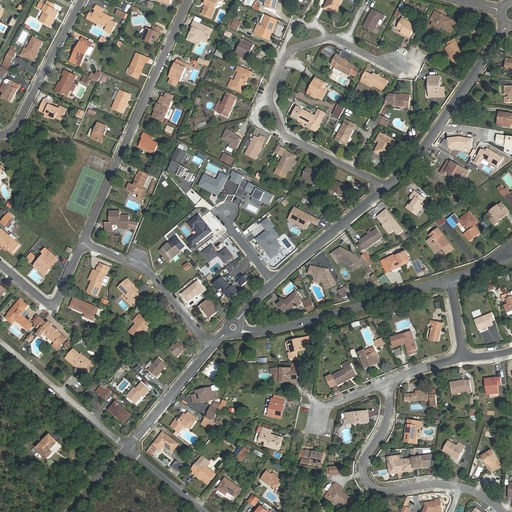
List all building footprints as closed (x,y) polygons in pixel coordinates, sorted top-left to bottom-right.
[(222,0),(207,0),(204,8),(205,8),(202,14),(211,18),(218,0),(219,0),(222,1),(222,0)] [(270,5),(269,9),(275,10),(277,0),(266,0),(266,4),(270,5)] [(328,0),(324,9),(334,12),(337,5),(340,6),(342,0),(328,0)] [(46,6),(41,3),(38,9),(43,12),(45,13),(40,21),(49,26),(52,20),(51,19),(53,17),(55,18),(58,12),(52,9),(55,5),(48,2),(46,6)] [(95,10),(93,14),(91,19),(98,22),(107,26),(105,30),(110,33),(115,23),(110,20),(111,18),(102,13),(104,9),(96,5),(94,9),(95,10)] [(126,14),(119,10),(116,15),(124,19),(126,14)] [(383,20),(385,17),(373,11),(364,27),(373,32),(380,19),(383,20)] [(91,19),(93,14),(89,12),(86,18),(98,24),(98,22),(91,19)] [(434,21),(432,26),(439,30),(441,27),(451,32),(456,23),(438,14),(434,21)] [(262,24),(257,35),(268,40),(277,20),(266,15),(262,24)] [(235,19),(230,28),(237,32),(242,22),(235,19)] [(416,26),(402,19),(397,28),(402,31),(401,33),(410,37),(416,26)] [(193,21),(190,27),(191,28),(192,28),(190,32),(189,32),(186,39),(197,44),(200,37),(206,40),(210,29),(193,21)] [(280,21),(274,35),(281,38),(287,24),(280,21)] [(162,29),(154,26),(152,30),(147,28),(142,40),(152,45),(154,41),(156,42),(162,29)] [(43,42),(34,38),(27,49),(25,48),(21,56),(25,58),(26,56),(34,61),(39,52),(38,52),(43,42)] [(93,44),(84,39),(82,43),(81,42),(78,48),(79,49),(77,53),(76,52),(71,61),(80,66),(90,47),(91,48),(93,44)] [(234,53),(236,54),(243,40),(241,39),(234,53)] [(446,48),(455,64),(459,61),(460,63),(465,60),(453,39),(447,43),(449,47),(446,48)] [(243,40),(236,54),(247,60),(254,45),(243,40)] [(17,52),(11,49),(5,61),(11,64),(17,52)] [(222,58),(224,53),(217,49),(215,55),(222,58)] [(139,79),(140,75),(142,72),(146,62),(148,63),(149,59),(137,54),(128,75),(139,79)] [(335,67),(334,68),(342,72),(349,75),(350,74),(352,70),(354,66),(340,58),(341,58),(337,55),(332,65),(335,67)] [(187,68),(188,65),(178,60),(170,77),(180,82),(183,75),(187,68)] [(65,76),(61,84),(62,84),(58,92),(67,97),(70,91),(69,91),(76,77),(65,71),(63,75),(65,76)] [(239,72),(235,82),(232,80),(229,87),(242,92),(249,76),(239,72)] [(368,74),(365,81),(364,83),(373,88),(374,86),(383,91),(389,82),(373,74),(372,76),(368,74)] [(81,81),(87,84),(90,79),(84,76),(81,81)] [(14,87),(16,83),(11,80),(2,98),(11,102),(18,89),(14,87)] [(440,80),(429,81),(429,97),(439,97),(438,88),(440,88),(440,87),(440,80)] [(314,87),(310,95),(316,98),(322,88),(324,88),(326,84),(321,81),(319,84),(315,81),(312,86),(314,87)] [(122,113),(125,107),(128,101),(130,96),(120,92),(113,108),(122,113)] [(174,96),(167,93),(163,101),(160,100),(158,104),(157,104),(155,110),(156,111),(154,114),(153,114),(152,117),(164,122),(170,108),(169,108),(172,100),(174,96)] [(228,118),(237,96),(229,93),(223,106),(220,113),(219,114),(228,118)] [(384,105),(389,105),(395,94),(390,94),(384,105)] [(395,94),(389,105),(409,108),(410,96),(395,94)] [(49,118),(50,117),(56,119),(56,118),(62,120),(67,110),(61,107),(59,110),(50,106),(51,103),(45,100),(40,111),(46,114),(45,117),(49,118)] [(344,108),(338,105),(335,111),(341,114),(344,108)] [(297,107),(292,117),(308,125),(307,127),(316,132),(322,120),(326,113),(319,110),(316,116),(319,117),(318,118),(303,110),(297,107)] [(504,119),(499,119),(499,120),(498,126),(509,127),(510,124),(511,124),(511,114),(505,113),(504,119)] [(379,115),(375,122),(386,127),(390,120),(379,115)] [(356,126),(345,121),(336,140),(346,145),(356,126)] [(378,124),(371,121),(368,126),(375,129),(378,124)] [(105,130),(107,126),(99,123),(92,138),(101,142),(107,131),(105,130)] [(234,134),(227,130),(223,139),(231,143),(230,147),(235,150),(241,139),(234,135),(234,134)] [(153,138),(144,134),(142,138),(144,139),(142,143),(140,148),(154,154),(158,145),(151,142),(153,138)] [(395,141),(381,134),(377,141),(380,143),(375,152),(386,158),(395,141)] [(259,138),(256,136),(246,155),(255,160),(264,143),(259,140),(259,138)] [(278,146),(275,152),(283,156),(277,170),(276,170),(275,172),(280,174),(282,172),(287,174),(289,170),(290,171),(295,161),(294,160),(295,157),(286,152),(286,151),(278,146)] [(202,158),(194,154),(192,159),(193,159),(192,162),(189,161),(185,167),(173,161),(169,170),(181,176),(182,174),(189,178),(196,164),(195,164),(196,161),(199,162),(202,158)] [(234,159),(224,154),(222,160),(231,165),(234,159)] [(458,167),(459,165),(452,161),(451,162),(448,161),(441,173),(445,175),(448,172),(453,175),(458,178),(456,181),(460,183),(466,172),(458,167)] [(469,171),(459,165),(458,167),(466,172),(460,183),(461,184),(466,177),(469,171)] [(322,175),(307,168),(302,177),(317,184),(322,175)] [(244,176),(234,171),(232,175),(234,175),(231,180),(240,185),(243,180),(244,176)] [(218,180),(207,175),(206,176),(220,183),(223,176),(224,174),(222,173),(218,180)] [(207,175),(206,174),(200,185),(209,189),(209,188),(216,191),(215,193),(219,195),(227,178),(223,176),(220,183),(206,176),(207,175)] [(135,187),(134,186),(130,184),(127,190),(139,195),(138,198),(144,201),(145,198),(144,198),(147,190),(143,189),(147,179),(138,175),(135,182),(137,183),(135,187)] [(348,192),(349,189),(338,184),(339,182),(334,179),(329,190),(347,199),(350,193),(348,192)] [(258,189),(258,188),(243,180),(240,185),(239,187),(246,191),(248,186),(251,188),(249,192),(254,195),(253,197),(261,202),(263,199),(270,203),(274,196),(266,192),(265,193),(258,189)] [(498,189),(504,196),(510,192),(506,188),(504,189),(501,186),(498,189)] [(425,198),(424,198),(415,191),(411,198),(413,199),(407,208),(417,215),(423,206),(421,204),(425,198)] [(510,212),(502,203),(488,215),(496,224),(502,218),(510,212)] [(319,220),(295,208),(289,219),(306,228),(309,222),(308,222),(309,220),(311,221),(317,224),(319,220)] [(398,236),(405,231),(386,209),(375,217),(390,235),(394,231),(398,236)] [(129,229),(129,224),(129,216),(120,216),(120,212),(110,212),(111,223),(106,223),(106,231),(112,231),(112,225),(120,225),(120,228),(129,229)] [(465,235),(468,240),(472,236),(474,239),(481,233),(474,224),(477,222),(470,212),(460,219),(456,214),(451,217),(457,225),(461,222),(468,232),(465,235)] [(11,218),(8,215),(1,222),(5,226),(11,218)] [(437,221),(440,226),(447,222),(443,217),(437,221)] [(457,225),(451,217),(447,220),(453,228),(457,225)] [(268,218),(262,223),(268,230),(264,233),(266,235),(262,238),(271,250),(268,252),(271,257),(279,250),(278,249),(281,246),(275,238),(273,236),(277,233),(272,227),(274,225),(268,218)] [(205,231),(201,227),(197,221),(194,224),(191,227),(199,236),(205,231)] [(193,241),(199,236),(191,227),(185,231),(193,241)] [(20,245),(1,229),(0,230),(0,243),(1,243),(13,253),(20,245)] [(443,245),(449,253),(454,249),(448,241),(438,229),(430,235),(432,238),(434,240),(430,243),(436,251),(443,245)] [(360,242),(361,243),(365,249),(382,237),(377,230),(360,242)] [(264,233),(257,239),(268,252),(271,250),(262,238),(266,235),(264,233)] [(188,245),(180,235),(170,244),(174,248),(177,246),(181,251),(188,245)] [(169,261),(181,251),(177,246),(174,248),(170,244),(161,251),(169,261)] [(447,254),(449,253),(443,245),(436,251),(437,253),(443,249),(447,254)] [(215,249),(213,246),(203,253),(210,262),(217,256),(220,256),(225,263),(234,257),(227,248),(220,254),(218,253),(215,250),(215,249)] [(340,248),(331,254),(337,263),(341,261),(347,265),(349,268),(352,267),(354,267),(356,270),(363,266),(355,256),(354,255),(352,256),(351,255),(350,253),(340,248)] [(45,275),(51,269),(49,268),(57,258),(46,249),(43,252),(45,254),(35,266),(45,275)] [(401,262),(409,258),(406,252),(398,256),(397,254),(386,259),(381,261),(387,272),(391,270),(402,265),(401,262)] [(49,268),(51,269),(59,260),(57,258),(49,268)] [(370,258),(366,261),(370,266),(374,263),(370,258)] [(324,269),(311,266),(309,274),(314,275),(314,276),(315,278),(321,279),(322,279),(327,288),(329,289),(336,284),(336,283),(329,270),(327,271),(325,270),(324,269)] [(97,272),(93,281),(88,291),(97,295),(108,271),(99,267),(97,272)] [(379,280),(375,273),(371,276),(376,282),(379,280)] [(134,286),(127,279),(125,281),(118,287),(129,298),(128,299),(132,303),(140,296),(132,288),(134,286)] [(345,286),(339,290),(343,297),(349,293),(345,286)] [(278,305),(284,312),(289,308),(290,310),(302,299),(296,292),(284,303),(282,301),(278,305)] [(207,301),(201,293),(193,300),(199,307),(201,306),(210,318),(218,312),(208,300),(207,301)] [(507,311),(511,309),(511,296),(510,293),(502,296),(503,300),(506,299),(508,304),(505,305),(507,311)] [(183,298),(188,304),(192,301),(186,294),(183,298)] [(99,309),(74,298),(71,307),(86,313),(84,317),(94,320),(99,309)] [(28,306),(21,300),(9,314),(9,315),(7,317),(7,319),(11,323),(13,323),(15,320),(28,330),(33,325),(25,318),(28,314),(28,313),(25,310),(28,306)] [(122,300),(119,303),(126,310),(129,307),(122,300)] [(315,310),(311,302),(305,304),(308,312),(315,310)] [(493,325),(493,324),(492,322),(495,321),(492,313),(475,320),(479,330),(486,327),(487,328),(493,325)] [(139,315),(134,321),(136,323),(129,332),(138,338),(149,325),(141,319),(142,317),(139,315)] [(43,320),(39,317),(34,322),(38,325),(43,320)] [(141,319),(149,325),(150,323),(142,317),(141,319)] [(47,323),(43,319),(43,320),(38,325),(42,328),(47,323)] [(432,325),(429,339),(439,341),(443,323),(430,320),(429,324),(432,325)] [(57,350),(67,339),(51,326),(52,325),(48,321),(47,323),(42,328),(37,334),(41,337),(44,334),(54,343),(52,346),(57,350)] [(504,325),(501,327),(507,337),(510,335),(504,325)] [(404,334),(406,343),(410,355),(417,354),(416,350),(418,349),(413,332),(404,334)] [(309,337),(303,338),(306,350),(311,348),(309,337)] [(306,350),(303,338),(288,342),(291,353),(289,353),(290,359),(299,357),(297,352),(306,350)] [(187,349),(179,342),(177,345),(176,344),(170,351),(178,357),(183,351),(185,352),(187,349)] [(78,364),(85,369),(91,362),(84,356),(83,357),(74,350),(67,358),(76,366),(78,364)] [(359,353),(365,368),(380,362),(376,352),(368,355),(366,350),(359,353)] [(167,365),(159,359),(149,370),(157,377),(167,365)] [(78,364),(76,366),(83,372),(85,369),(78,364)] [(337,386),(350,380),(348,377),(356,373),(351,365),(345,368),(345,369),(332,376),(331,375),(326,378),(331,387),(336,385),(337,386)] [(298,369),(276,368),(276,379),(282,379),(282,382),(298,382),(298,369)] [(114,377),(120,380),(124,371),(118,369),(114,377)] [(486,379),(487,387),(489,387),(490,394),(491,398),(500,396),(499,393),(498,385),(502,385),(501,377),(486,379)] [(451,382),(453,394),(468,391),(468,393),(472,393),(470,380),(467,380),(466,379),(451,382)] [(149,390),(141,383),(137,389),(135,387),(127,396),(135,403),(143,394),(144,395),(149,390)] [(97,390),(100,393),(105,386),(105,385),(103,384),(97,390)] [(105,386),(100,393),(99,394),(105,399),(111,391),(105,386)] [(205,392),(196,394),(198,403),(218,399),(216,391),(212,392),(211,388),(204,390),(205,392)] [(431,394),(431,390),(428,390),(428,389),(424,389),(424,391),(416,391),(416,394),(412,395),(412,401),(431,400),(431,404),(436,404),(436,394),(431,394)] [(282,405),(285,406),(286,402),(285,402),(274,399),(273,398),(272,400),(269,399),(268,400),(267,405),(267,406),(271,407),(268,416),(269,416),(279,419),(282,405)] [(131,415),(116,402),(110,410),(125,422),(131,415)] [(207,417),(214,420),(219,410),(219,409),(212,406),(207,417)] [(477,408),(469,409),(470,421),(478,421),(477,408)] [(346,414),(346,419),(347,424),(365,422),(365,417),(369,416),(368,411),(346,414)] [(185,426),(186,426),(190,421),(194,424),(198,419),(189,412),(187,415),(185,414),(180,419),(179,422),(176,420),(171,426),(179,433),(185,426)] [(217,424),(205,417),(202,424),(213,431),(217,424)] [(408,420),(404,441),(415,443),(418,426),(422,427),(423,422),(408,420)] [(271,434),(272,430),(264,428),(261,436),(259,435),(257,436),(256,440),(257,442),(259,443),(267,446),(267,447),(279,451),(283,438),(271,434)] [(165,446),(173,452),(179,445),(163,432),(153,445),(161,451),(165,446)] [(57,442),(50,435),(37,448),(47,458),(53,453),(50,450),(57,442)] [(443,450),(458,459),(465,446),(459,443),(457,446),(449,441),(443,450)] [(249,452),(245,448),(237,457),(242,461),(249,452)] [(255,449),(253,453),(262,457),(264,454),(255,449)] [(304,460),(302,466),(304,466),(308,467),(310,467),(311,463),(321,465),(323,454),(306,450),(306,451),(304,460)] [(491,466),(494,471),(502,466),(492,450),(481,456),(486,464),(489,462),(491,466)] [(400,455),(390,456),(391,469),(399,468),(399,469),(401,469),(404,469),(405,472),(414,470),(414,468),(412,458),(400,460),(400,455)] [(428,466),(426,455),(412,457),(412,458),(414,468),(428,466)] [(390,456),(387,457),(390,473),(405,472),(404,469),(401,469),(399,469),(399,468),(391,469),(390,456)] [(180,473),(184,466),(176,460),(172,467),(180,473)] [(204,477),(203,479),(208,484),(216,475),(201,462),(199,461),(191,471),(193,472),(194,471),(200,477),(202,475),(204,477)] [(201,481),(203,479),(204,477),(202,475),(200,477),(194,471),(192,473),(201,481)] [(262,480),(277,490),(283,482),(276,477),(277,475),(274,473),(273,475),(268,471),(262,480)] [(225,478),(218,489),(219,490),(225,494),(226,495),(228,492),(237,498),(242,490),(225,478)] [(339,489),(341,486),(334,482),(324,495),(337,505),(339,502),(347,507),(353,499),(340,490),(339,489)] [(248,502),(251,504),(256,497),(253,495),(248,502)] [(256,497),(251,504),(255,506),(260,499),(256,497)] [(439,511),(442,511),(441,500),(425,503),(425,506),(425,507),(425,508),(423,511),(439,511)]
